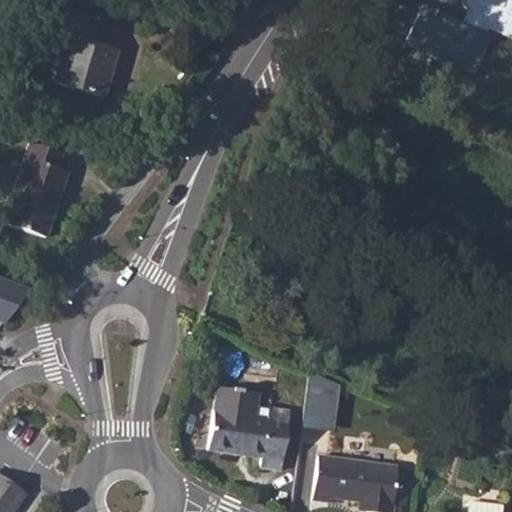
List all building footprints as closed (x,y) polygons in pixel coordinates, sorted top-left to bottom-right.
[(421,8),(404,44),(452,66),(452,68),(472,76),(490,38),(487,36),(489,32),(511,42),(511,0),(465,0),(462,8),(472,13),(465,27),(421,8)] [(66,37),(53,81),(102,96),(117,52),(87,42),(92,25),(52,13),(46,31),(66,37)] [(0,121),(0,141),(9,144),(14,125),(0,121)] [(27,142),(2,223),(46,237),(67,172),(56,168),(61,153),(27,142)] [(334,428),(339,378),(310,375),(305,426),(334,428)] [(230,393),(215,391),(207,453),(260,460),(259,469),(280,472),(287,412),(254,408),(256,396),(240,394),(241,392),(231,391),(230,393)] [(331,497),(358,501),(366,502),(364,511),(387,511),(395,468),(317,457),(311,499),(330,501),(331,497)] [(0,475),(0,511),(13,511),(26,494),(0,475)]
